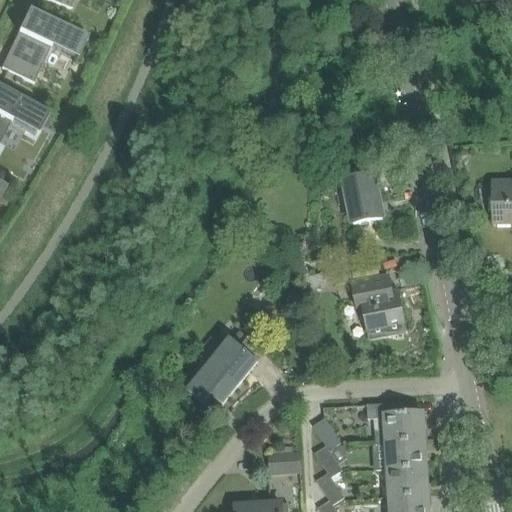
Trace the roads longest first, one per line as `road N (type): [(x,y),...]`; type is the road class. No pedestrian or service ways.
road 1 (residential): [(386,0),(452,327)]
road 2 (residential): [(180,511),(282,398),(462,382)]
road 3 (residential): [(462,382),(492,511)]
